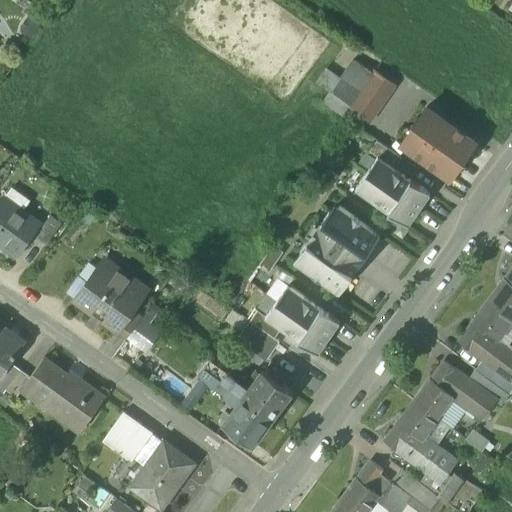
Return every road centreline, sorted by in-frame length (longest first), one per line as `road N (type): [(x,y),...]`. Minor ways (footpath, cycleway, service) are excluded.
road 1 (tertiary): [(275,494),(511,164)]
road 2 (residential): [(0,290),(275,494)]
